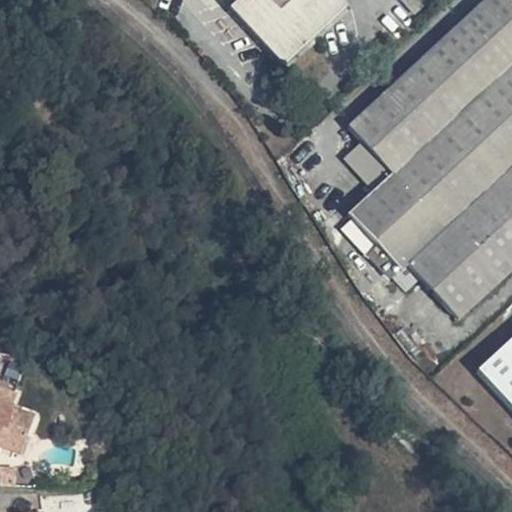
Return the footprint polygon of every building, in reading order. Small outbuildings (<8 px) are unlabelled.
[(241,0),(232,9),(286,66),(348,10),(339,0),(241,0)] [(511,266),(511,7),(505,0),(487,0),(373,111),(353,130),(391,177),(353,215),(403,260),(455,317),(511,266)] [(511,342),(479,373),(511,409),(511,342)] [(11,392),(0,387),(0,428),(22,437),(30,415),(6,406),(11,392)] [(22,437),(0,428),(0,444),(17,451),(22,437)] [(1,468),(0,484),(17,485),(17,468),(1,468)]
